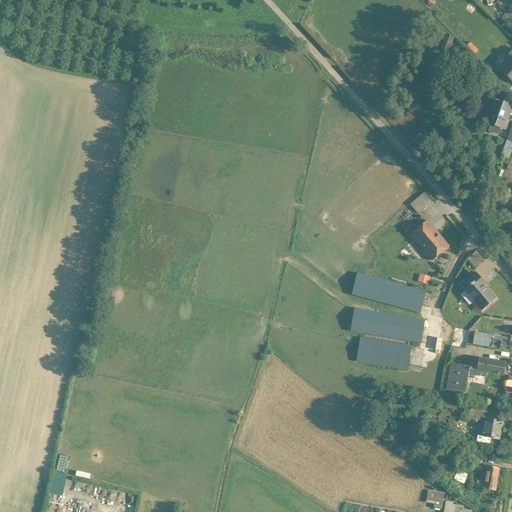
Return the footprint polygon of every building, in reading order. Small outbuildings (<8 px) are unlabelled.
[(438,52),(450,57),(458,36),(446,31),(438,52)] [(511,52),(495,69),(511,85),(511,84),(511,52)] [(20,90),(4,170),(102,190),(109,158),(110,158),(127,76),(42,59),(30,57),(26,79),(24,79),(22,91),(20,90)] [(490,127),(505,132),(511,107),(497,103),(490,127)] [(430,262),(448,248),(427,221),(408,236),(430,262)] [(428,287),(363,270),(357,291),(422,309),(428,287)] [(478,314),(496,299),(488,290),(487,290),(484,286),(486,285),(476,272),(461,285),(465,290),(464,290),(465,292),(460,296),(469,306),(471,305),(478,314)] [(416,342),(421,322),(357,308),(352,328),(416,342)] [(443,313),(443,320),(455,321),(456,313),(443,313)] [(497,351),(511,353),(511,339),(499,338),(497,351)] [(425,350),(360,340),(356,364),(421,374),(425,350)] [(471,374),(501,379),(504,364),(474,359),(471,374)] [(478,435),(498,440),(503,416),(470,409),(467,422),(480,424),(478,435)] [(65,414),(61,433),(73,436),(77,418),(65,414)] [(461,443),(451,443),(450,458),(461,459),(461,443)] [(477,489),(496,492),(500,469),(481,466),(477,489)] [(436,509),(437,489),(421,489),(421,502),(428,502),(428,509),(436,509)] [(440,500),(437,511),(440,511),(447,511),(450,502),(440,500)]
